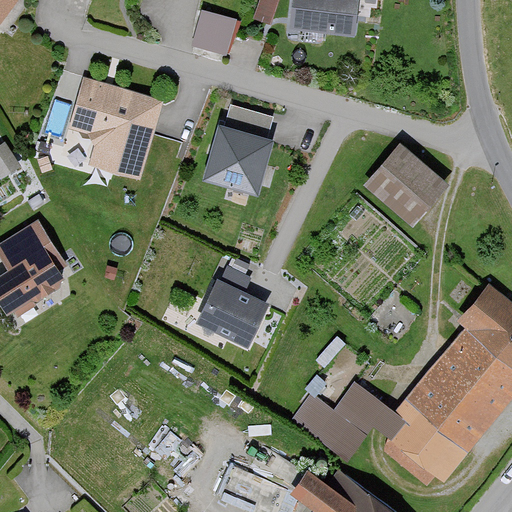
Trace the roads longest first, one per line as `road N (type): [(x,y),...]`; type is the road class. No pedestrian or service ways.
road 1 (residential): [(490,137),(466,147),(86,37)]
road 2 (track): [(466,147),(436,264),(433,330)]
road 3 (unclassified): [(490,137),(465,0)]
